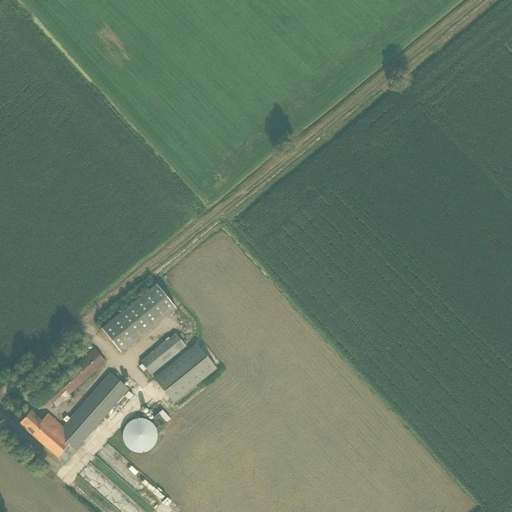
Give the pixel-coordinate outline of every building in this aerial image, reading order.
[(121,354),(176,309),(156,284),(101,329),(121,354)] [(150,375),(186,346),(175,333),(139,362),(150,375)] [(174,404),(216,369),(195,344),(153,379),(174,404)] [(38,399),(47,409),(66,391),(70,394),(105,362),(93,348),(38,399)] [(154,378),(167,366),(164,364),(151,376),(154,378)] [(25,417),(19,424),(65,464),(71,457),(77,451),(76,450),(128,389),(126,387),(109,373),(87,401),(64,428),(48,415),(43,422),(30,411),(25,417)] [(165,409),(154,416),(161,426),(171,419),(165,409)] [(157,439),(157,436),(157,433),(156,430),(154,427),(152,424),(149,421),(147,420),(144,419),(141,419),(137,419),(133,420),(130,421),(128,423),(125,426),(124,429),(123,432),(122,436),(122,439),(123,442),(124,445),(127,448),(130,451),(133,452),(136,453),(139,454),(143,453),(146,453),(149,451),(152,449),(154,446),(156,442),(157,439)] [(210,475),(203,469),(187,487),(195,493),(210,475)] [(114,498),(120,488),(101,477),(95,486),(114,498)]
